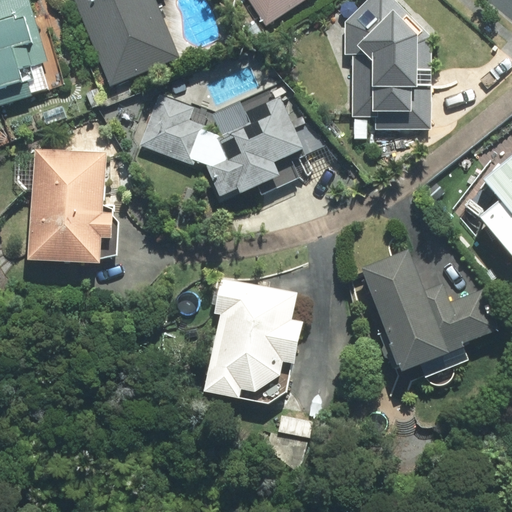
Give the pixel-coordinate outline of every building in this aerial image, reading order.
[(54,64),(35,0),(0,0),(0,24),(8,51),(0,53),(0,110),(39,99),(30,71),(54,64)] [(161,0),(79,0),(116,90),(186,60),(161,0)] [(252,0),(271,29),(315,0),(252,0)] [(437,88),(436,39),(397,0),(373,0),(349,25),(349,58),(356,58),(357,141),(371,142),(371,121),(380,120),(379,133),(435,132),(435,88),(437,88)] [(271,41),(261,25),(250,31),(259,48),(271,41)] [(227,138),(213,133),(214,128),(194,121),(199,110),(163,96),(145,146),(200,167),(201,163),(213,167),(218,177),(211,181),(223,207),(251,194),(253,199),(293,180),(286,166),(313,154),(288,99),(253,115),(257,125),(227,138)] [(121,243),(121,218),(109,217),(110,158),(36,157),(34,266),(109,267),(109,243),(121,243)] [(486,222),(511,252),(511,165),(489,185),(506,205),(486,222)] [(434,294),(415,253),(367,274),(395,336),(385,340),(401,374),(411,370),(417,382),(463,361),(461,355),(471,351),(470,350),(505,334),(487,292),(457,306),(449,288),(434,294)] [(226,317),(211,396),(248,402),(249,395),(263,397),(287,380),(289,366),(301,368),(309,325),(296,322),(301,294),(223,280),(216,316),(226,317)] [(314,423),(282,415),(279,431),(311,438),(314,423)] [(385,438),(385,424),(371,424),(372,437),(385,438)]
